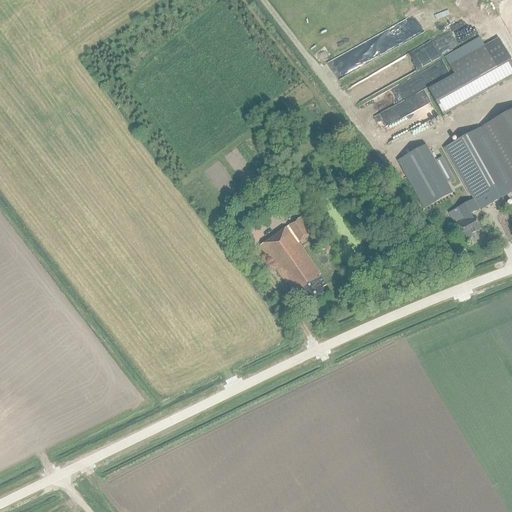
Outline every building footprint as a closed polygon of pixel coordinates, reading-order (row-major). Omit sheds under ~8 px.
[(424,10),(369,43),(378,58),(433,25),(424,10)] [(453,74),(427,89),(442,116),(504,82),(511,76),(511,63),(497,37),(483,45),(448,65),(453,74)] [(393,124),(399,135),(439,114),(433,104),(393,124)] [(511,111),(499,118),(445,148),(473,200),(456,209),(449,212),(456,225),(458,224),(466,240),(474,236),(473,234),(480,230),(475,217),(472,218),(470,214),(479,209),(479,211),(511,192),(511,111)] [(423,209),(431,205),(434,210),(440,206),(437,202),(452,194),(425,145),(397,161),(423,209)] [(441,157),(434,161),(446,183),(450,181),(455,190),(463,185),(458,175),(453,178),(441,157)] [(287,283),(296,296),(299,293),(308,306),(326,294),(323,290),(326,287),(319,277),(321,276),(299,244),(312,235),(300,219),(259,247),(285,284),(287,283)]
